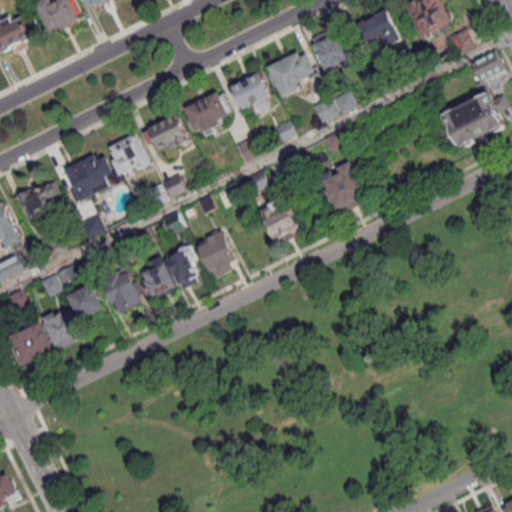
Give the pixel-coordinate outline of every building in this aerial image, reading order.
[(46,0),(38,4),(52,33),(62,28),(63,31),(72,26),(71,24),(80,19),(71,0),(63,0),(55,4),(53,0),(46,0)] [(89,0),(94,10),(114,0),(89,0)] [(417,0),(407,5),(423,37),(453,22),(442,0),(417,0)] [(359,26),(369,46),(386,37),(390,45),(403,39),(389,11),(359,26)] [(0,19),(0,49),(2,54),(4,53),(6,54),(11,51),(13,48),(16,55),(29,48),(26,42),(28,43),(34,41),(34,38),(35,37),(26,18),(15,23),(13,19),(4,23),(2,18),(0,19)] [(468,29),(478,48),(461,56),(452,37),(468,29)] [(315,39),(318,45),(316,46),(328,72),(345,64),(347,69),(357,64),(355,59),(358,58),(345,32),(332,38),(329,32),(315,39)] [(472,63),(482,82),(507,69),(497,50),(472,63)] [(309,55),(317,73),(312,75),(313,78),(300,85),(303,91),(286,99),(271,68),(301,53),(303,58),(309,55)] [(235,88),(246,111),(256,107),(261,117),(272,111),(271,109),(273,108),(269,99),(274,97),(263,74),(235,88)] [(488,89),(506,126),(461,148),(451,127),(447,127),(444,121),(446,116),(480,99),(478,94),(488,89)] [(352,91),(360,106),(344,114),(337,99),(352,91)] [(188,109),(193,120),(192,121),(198,134),(204,131),(206,135),(223,126),(221,122),(232,117),(221,93),(188,109)] [(333,98),(342,115),(325,124),(316,107),(333,98)] [(181,116),(194,142),(181,148),(180,146),(175,149),(174,146),(164,151),(160,144),(153,147),(147,135),(154,131),(153,130),(181,116)] [(293,121),(301,135),(286,143),(278,129),(293,121)] [(341,132),(348,146),(334,153),(327,139),(341,132)] [(141,135),(156,166),(142,172),(141,169),(123,177),(116,162),(119,160),(113,148),(141,135)] [(253,139),(261,157),(249,163),(241,145),(253,139)] [(109,158),(117,174),(109,178),(111,182),(96,190),(99,196),(84,203),(68,171),(98,156),(101,162),(109,158)] [(321,179),(325,188),(328,186),(331,191),(329,192),(334,202),(336,201),(343,215),(360,206),(358,200),(362,201),(366,200),(367,196),(369,195),(354,163),(340,169),(342,174),(336,177),(334,172),(321,179)] [(247,181),(255,196),(273,186),(266,171),(247,181)] [(181,176),(190,193),(176,200),(167,183),(181,176)] [(57,183),(63,194),(59,196),(59,197),(52,200),(54,204),(51,206),(55,212),(45,218),(45,219),(32,226),(18,198),(30,192),(32,195),(52,185),(53,186),(57,183)] [(162,185),(171,201),(159,207),(150,191),(162,185)] [(201,201),(207,215),(220,209),(213,195),(201,201)] [(262,209),(279,243),(303,231),(286,197),(262,209)] [(0,207),(6,204),(25,242),(12,249),(8,242),(4,244),(5,246),(0,248),(0,207)] [(166,219),(174,236),(189,228),(181,212),(166,219)] [(101,216),(110,232),(92,241),(84,225),(101,216)] [(133,237),(139,248),(154,241),(148,229),(133,237)] [(201,249),(214,274),(215,273),(218,279),(235,271),(232,265),(240,261),(225,231),(221,233),(220,231),(212,235),(214,238),(211,239),(213,244),(201,249)] [(63,237),(70,251),(47,262),(40,249),(63,237)] [(169,257),(183,286),(185,285),(187,290),(201,283),(199,278),(202,277),(194,262),(200,259),(193,247),(191,248),(189,246),(184,249),(183,252),(179,254),(176,253),(169,257)] [(91,258),(100,276),(114,269),(105,251),(91,258)] [(0,267),(24,255),(32,270),(4,285),(0,277),(0,267)] [(147,283),(156,302),(183,289),(170,262),(168,264),(165,259),(156,263),(159,268),(145,274),(149,282),(147,283)] [(74,266),(80,278),(66,284),(60,273),(74,266)] [(105,281),(117,305),(119,304),(125,315),(147,304),(132,273),(125,277),(123,273),(105,281)] [(59,274),(67,291),(53,298),(44,281),(59,274)] [(97,286),(109,310),(84,322),(72,298),(97,286)] [(26,290),(33,304),(18,312),(11,298),(26,290)] [(74,313),(84,334),(76,338),(79,343),(61,351),(48,326),(50,325),(47,319),(58,314),(59,316),(66,313),(67,316),(74,313)] [(44,322),(58,352),(28,366),(14,338),(31,329),(29,325),(40,319),(42,324),(44,322)] [(0,508),(1,510),(9,506),(7,502),(9,501),(12,507),(26,500),(21,490),(18,491),(11,476),(0,480),(0,508)] [(511,511),(511,500),(503,505),(507,511),(511,511)]
